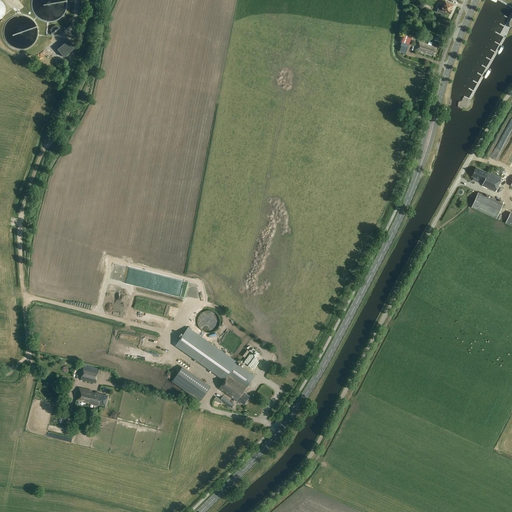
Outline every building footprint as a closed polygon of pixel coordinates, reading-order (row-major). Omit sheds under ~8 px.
[(443,14),(445,11),(450,14),(452,10),(451,10),(453,5),(445,1),(443,6),(440,5),(437,12),(443,14)] [(55,35),(57,34),(58,34),(59,32),(60,30),(59,29),(59,28),(57,27),(56,26),(55,26),(54,27),(53,27),(52,29),(51,31),(52,32),(53,34),(55,35)] [(64,57),(75,47),(68,40),(57,49),(64,57)] [(422,52),(422,51),(425,52),(425,53),(428,54),(428,53),(434,55),(437,47),(431,46),(432,42),(429,41),(428,44),(418,41),(415,49),(418,50),(418,51),(422,52)] [(402,45),(401,45),(399,51),(406,53),(408,47),(407,47),(402,45)] [(484,181),(482,186),(495,192),(502,178),(488,172),(488,173),(476,167),(472,176),(482,181),(482,180),(484,181)] [(460,191),(457,200),(465,203),(468,193),(460,191)] [(478,192),(472,207),(497,218),(503,203),(496,200),(491,198),(478,192)] [(510,201),(511,196),(511,195),(505,192),(503,198),(510,201)] [(510,211),(511,207),(511,206),(504,203),(502,208),(510,211)] [(197,321),(197,322),(198,323),(198,324),(198,325),(198,326),(199,327),(199,328),(200,328),(200,329),(201,330),(202,330),(202,331),(203,331),(204,332),(205,332),(206,332),(207,333),(208,333),(209,333),(210,333),(211,332),(212,332),(213,332),(214,331),(215,331),(216,330),(217,329),(218,328),(218,327),(219,326),(219,325),(219,324),(220,323),(220,322),(220,321),(220,320),(219,319),(219,318),(219,317),(218,316),(218,315),(217,314),(216,313),(215,312),(214,312),(213,311),(212,311),(211,311),(210,310),(209,310),(208,310),(207,310),(206,311),(205,311),(204,311),(203,312),(202,312),(202,313),(201,313),(200,314),(200,315),(199,315),(199,316),(198,317),(198,318),(198,319),(197,320),(197,321)] [(175,345),(225,380),(219,388),(237,401),(238,399),(244,404),(250,396),(244,392),(255,376),(234,362),(234,361),(188,328),(179,340),(175,345)] [(80,369),(83,370),(81,379),(95,383),(99,368),(86,365),(87,364),(81,362),(80,369)] [(199,403),(210,386),(179,364),(169,381),(199,403)] [(68,397),(70,389),(61,387),(60,395),(68,397)] [(105,406),(108,396),(99,394),(100,393),(79,388),(76,400),(99,406),(99,404),(105,406)] [(221,403),(222,402),(232,409),(235,404),(223,396),(220,400),(216,397),(215,399),(221,403)]
